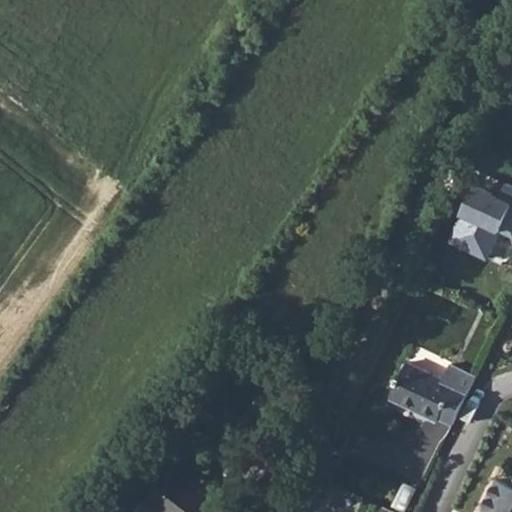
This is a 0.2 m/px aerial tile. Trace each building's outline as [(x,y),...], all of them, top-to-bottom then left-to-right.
[(511,214),(471,196),(450,243),(491,260),(511,215),(511,214)] [(441,418),(454,424),(477,376),(451,364),(445,378),(409,361),(392,398),(439,420),(441,418)] [(267,441),(293,402),(273,389),(267,398),(262,395),(242,423),(267,441)] [(173,465),(146,499),(161,511),(204,511),(215,499),(173,465)] [(511,511),(511,485),(497,479),(482,510),(486,511),(511,511)]
